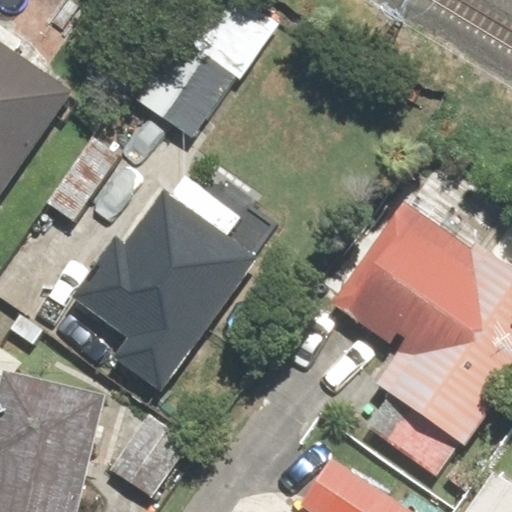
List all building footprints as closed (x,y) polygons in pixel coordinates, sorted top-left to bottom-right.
[(96,157),(121,176),(170,111),(193,128),(236,72),(188,36),(96,157)] [(0,211),(79,93),(0,40),(0,211)] [(174,393),(267,257),(172,192),(138,242),(126,233),(80,300),(137,338),(123,358),(174,393)] [(480,444),(511,396),(511,266),(423,207),(352,314),(404,348),(383,380),(480,444)] [(0,511),(88,511),(116,394),(10,370),(0,412),(0,457),(0,458),(0,511)] [(157,411),(118,462),(160,493),(198,441),(157,411)] [(337,455),(309,500),(327,511),(425,511),(427,511),(337,455)] [(130,490),(115,511),(156,511),(158,510),(130,490)]
